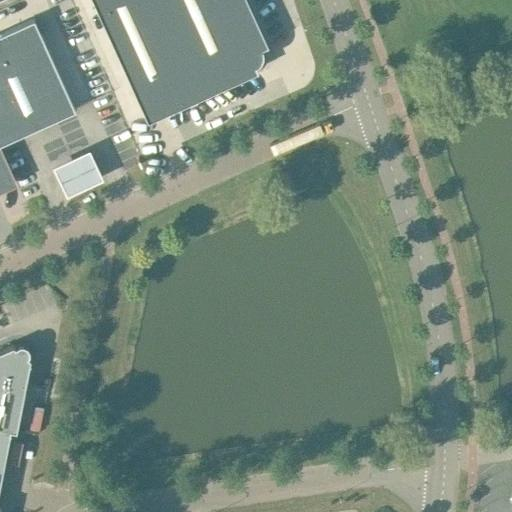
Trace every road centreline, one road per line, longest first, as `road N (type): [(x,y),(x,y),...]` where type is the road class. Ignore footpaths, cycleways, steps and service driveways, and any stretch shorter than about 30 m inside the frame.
road 1 (unclassified): [(366,99),(0,266)]
road 2 (unclassified): [(443,464),(433,304),(366,99)]
road 3 (unclassified): [(124,511),(443,464)]
